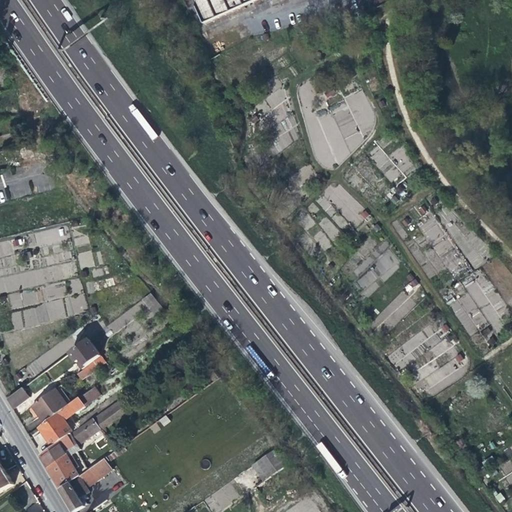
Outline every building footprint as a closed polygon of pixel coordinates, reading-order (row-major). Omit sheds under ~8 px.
[(193,0),(204,24),(258,0),(193,0)] [(10,311),(14,329),(88,313),(80,278),(67,281),(40,287),(40,288),(8,295),(11,310),(40,303),(40,305),(10,311)] [(153,315),(162,307),(150,293),(141,300),(153,315)] [(109,324),(113,331),(131,321),(127,314),(109,324)] [(79,362),(80,362),(83,360),(88,367),(102,356),(89,339),(72,352),(79,362)] [(78,376),(81,380),(106,362),(102,358),(78,376)] [(85,369),(88,367),(83,360),(80,362),(82,365),(85,369)] [(94,388),(79,399),(83,405),(84,406),(99,395),(94,388)] [(23,389),(8,400),(14,410),(30,398),(23,389)] [(99,402),(104,410),(122,397),(116,389),(99,402)] [(44,424),(63,410),(68,407),(55,390),(31,407),(37,414),(44,424)] [(123,396),(122,397),(104,410),(72,433),(54,447),(41,456),(55,479),(62,490),(80,477),(74,466),(77,464),(71,456),(69,452),(77,445),(78,446),(131,408),(123,396)] [(63,420),(83,405),(79,399),(72,404),(68,407),(63,410),(64,411),(40,429),(46,436),(54,447),(72,433),(63,420)] [(77,451),(78,446),(77,445),(69,452),(71,456),(77,451)] [(110,460),(126,448),(123,446),(108,457),(110,460)] [(264,481),(278,472),(267,456),(253,465),(264,481)] [(110,460),(108,457),(80,477),(62,490),(75,511),(77,511),(88,504),(86,500),(89,497),(87,494),(90,492),(88,488),(113,470),(108,462),(110,460)] [(9,474),(3,465),(0,466),(0,494),(15,485),(9,474)] [(22,506),(34,502),(29,485),(17,489),(22,506)]
